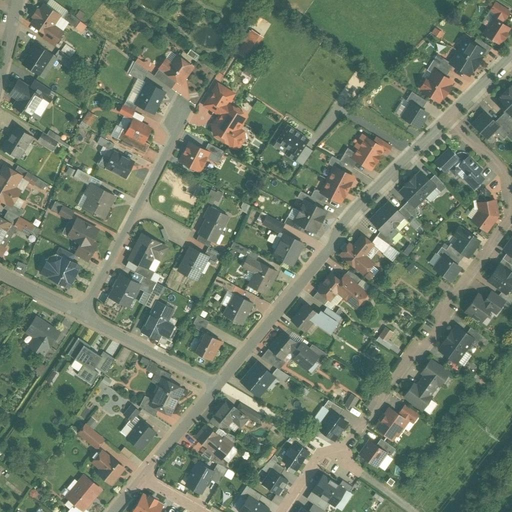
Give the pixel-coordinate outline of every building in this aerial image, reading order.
[(499,44),(509,29),(501,24),(509,11),(496,2),(489,13),(495,16),(484,35),(499,44)] [(35,19),(31,24),(45,34),(42,39),(53,46),(62,33),(53,27),(60,16),(45,5),(40,11),(37,10),(33,17),(35,19)] [(81,32),(85,26),(79,22),(75,28),(81,32)] [(440,39),(443,32),(434,27),(431,33),(440,39)] [(262,40),(249,31),(233,54),(247,63),(262,40)] [(492,48),(476,38),(471,46),(484,53),(483,55),(486,57),(492,48)] [(464,41),(458,52),(478,64),(483,55),(484,53),(471,46),(464,41)] [(55,57),(36,44),(23,65),(44,78),(57,58),(55,57)] [(61,50),(71,56),(74,51),(65,45),(61,50)] [(55,57),(57,58),(69,66),(73,60),(59,50),(55,57)] [(458,52),(451,63),(471,75),(478,64),(458,52)] [(155,71),(179,87),(193,68),(174,55),(170,61),(164,57),(155,71)] [(136,79),(140,74),(144,77),(151,65),(137,56),(126,73),(136,79)] [(248,83),(255,72),(246,67),(239,78),(248,83)] [(451,82),(432,71),(420,92),(438,103),(451,82)] [(5,96),(16,103),(12,108),(29,120),(44,95),(17,77),(5,96)] [(142,82),(131,105),(154,116),(165,93),(142,82)] [(233,95),(217,85),(202,108),(214,116),(203,133),(235,153),(247,135),(237,129),(245,117),(226,105),(233,95)] [(410,104),(416,107),(421,100),(408,91),(403,99),(410,104)] [(511,99),(505,93),(494,104),(511,120),(511,118),(511,99)] [(130,120),(122,136),(142,146),(151,129),(131,119),(137,110),(124,103),(118,113),(130,120)] [(416,107),(410,104),(401,118),(418,129),(428,114),(416,107)] [(91,127),(97,116),(87,111),(81,122),(91,127)] [(498,127),(483,112),(471,125),(487,139),(498,127)] [(37,139),(14,125),(0,145),(0,152),(20,165),(37,139)] [(287,126),(277,142),(292,150),(301,134),(287,126)] [(46,134),(42,132),(35,141),(51,151),(60,137),(49,130),(46,134)] [(98,165),(126,181),(139,156),(100,136),(95,143),(106,150),(98,165)] [(384,150),(363,138),(357,148),(377,160),(384,150)] [(203,151),(189,143),(180,161),(201,172),(210,154),(203,151)] [(203,151),(210,154),(220,159),(223,152),(207,144),(203,151)] [(449,147),(432,164),(445,176),(449,172),(454,176),(459,170),(467,177),(463,181),(474,192),(490,173),(469,153),(461,161),(449,147)] [(377,160),(357,148),(351,159),(371,170),(377,160)] [(20,176),(0,164),(0,203),(10,210),(21,192),(13,188),(20,176)] [(352,176),(331,165),(324,179),(345,190),(352,176)] [(435,188),(420,173),(409,183),(424,199),(435,188)] [(345,190),(324,179),(317,193),(338,204),(345,190)] [(424,199),(409,183),(398,194),(413,210),(424,199)] [(89,184),(78,207),(105,221),(116,197),(89,184)] [(209,193),(204,203),(211,206),(214,201),(219,204),(223,195),(217,192),(215,196),(209,193)] [(315,200),(299,192),(296,199),(303,202),(311,206),(315,200)] [(498,198),(474,203),(476,212),(469,220),(487,233),(500,216),(498,198)] [(53,202),(50,211),(70,218),(73,209),(53,202)] [(298,212),(319,223),(325,213),(311,206),(303,202),(298,212)] [(404,219),(387,202),(377,212),(395,228),(404,219)] [(229,217),(209,207),(204,218),(206,219),(198,235),(216,244),(229,217)] [(319,223),(298,212),(292,223),(314,234),(319,223)] [(395,228),(377,212),(367,222),(385,238),(395,228)] [(73,215),(62,236),(94,252),(103,232),(73,215)] [(266,216),(262,224),(278,233),(282,225),(266,216)] [(20,229),(0,217),(0,257),(2,259),(20,229)] [(480,242),(459,227),(452,237),(457,241),(452,248),(468,259),(480,242)] [(167,249),(140,235),(128,260),(137,264),(146,269),(152,258),(160,263),(167,249)] [(303,245),(283,235),(273,254),(293,264),(303,245)] [(344,247),(336,257),(368,284),(380,270),(364,256),(373,245),(361,235),(348,250),(344,247)] [(511,237),(502,252),(511,258),(511,237)] [(246,251),(233,244),(230,249),(243,256),(246,251)] [(407,256),(413,247),(407,244),(402,253),(407,256)] [(203,256),(188,248),(176,270),(195,281),(206,262),(208,258),(203,256)] [(208,249),(203,256),(208,258),(206,262),(213,265),(219,255),(208,249)] [(51,251),(37,275),(68,291),(80,267),(51,251)] [(459,270),(441,257),(432,270),(450,283),(459,270)] [(253,274),(246,286),(265,296),(276,275),(245,258),(240,267),(253,274)] [(152,272),(146,269),(137,264),(132,273),(136,275),(148,281),(152,272)] [(511,274),(499,265),(493,274),(511,286),(511,284),(511,274)] [(329,272),(312,291),(328,304),(337,294),(354,309),(365,296),(341,274),(337,279),(329,272)] [(493,274),(487,282),(501,291),(505,294),(511,286),(493,274)] [(136,275),(132,284),(139,287),(150,293),(152,290),(155,285),(148,281),(136,275)] [(132,284),(118,276),(107,297),(128,308),(139,287),(132,284)] [(172,277),(169,288),(175,289),(178,279),(172,277)] [(511,302),(511,287),(511,286),(505,294),(501,291),(498,295),(511,304),(511,302)] [(235,297),(242,301),(246,293),(234,287),(230,294),(235,297)] [(160,294),(152,290),(150,293),(144,305),(153,309),(157,302),(160,294)] [(484,301),(477,296),(464,313),(479,324),(489,310),(495,314),(502,304),(489,295),(484,301)] [(235,297),(225,317),(241,325),(251,305),(242,301),(235,297)] [(147,320),(171,332),(175,324),(168,321),(174,310),(157,302),(153,309),(147,320)] [(317,317),(303,306),(290,323),(304,334),(313,323),(329,333),(337,320),(321,310),(317,317)] [(62,334),(34,316),(23,333),(32,339),(26,348),(44,360),(62,334)] [(191,328),(203,333),(208,323),(196,317),(191,328)] [(171,332),(147,320),(141,332),(158,341),(160,336),(167,339),(171,332)] [(389,349),(393,342),(388,340),(393,332),(385,327),(376,341),(389,349)] [(455,328),(447,340),(463,352),(472,340),(465,334),(455,328)] [(465,334),(472,340),(477,343),(480,338),(468,329),(465,334)] [(290,352),(293,355),(299,348),(297,347),(281,332),(266,349),(281,362),(290,352)] [(221,342),(203,333),(193,353),(211,362),(221,342)] [(67,354),(74,359),(84,345),(89,349),(91,346),(78,338),(67,354)] [(455,364),(463,352),(447,340),(438,353),(447,359),(455,364)] [(301,343),(297,347),(299,348),(293,355),(295,357),(292,360),(305,372),(318,357),(301,343)] [(83,365),(93,371),(94,370),(95,367),(102,357),(100,356),(89,349),(84,345),(74,359),(83,365)] [(103,351),(100,356),(102,357),(95,367),(105,374),(115,359),(103,351)] [(450,373),(429,358),(418,374),(422,377),(418,381),(436,394),(450,373)] [(455,364),(447,359),(443,365),(455,374),(460,368),(455,364)] [(150,362),(146,371),(167,380),(170,374),(156,369),(158,365),(150,362)] [(256,363),(239,382),(257,398),(274,379),(256,363)] [(93,371),(83,365),(77,375),(91,384),(98,373),(94,370),(93,371)] [(183,391),(162,380),(151,401),(149,406),(157,410),(170,417),(183,391)] [(410,384),(401,398),(423,413),(436,394),(418,381),(415,387),(410,384)] [(349,393),(343,405),(352,410),(358,398),(349,393)] [(143,398),(139,407),(153,417),(157,410),(149,406),(151,401),(143,398)] [(226,401),(213,416),(226,427),(230,422),(238,429),(247,419),(226,401)] [(399,416),(388,409),(374,429),(394,442),(408,422),(399,416)] [(404,409),(399,416),(408,422),(412,425),(417,418),(404,409)] [(317,426),(336,440),(348,423),(329,410),(317,426)] [(138,421),(124,439),(140,452),(155,433),(138,421)] [(204,423),(194,437),(222,460),(233,446),(204,423)] [(85,425),(77,434),(95,450),(102,441),(85,425)] [(380,441),(376,447),(385,454),(390,457),(395,451),(380,441)] [(376,447),(368,442),(358,457),(375,469),(385,454),(376,447)] [(282,462),(298,472),(310,454),(293,444),(282,462)] [(124,447),(120,451),(127,457),(131,454),(124,447)] [(100,451),(89,463),(98,471),(95,474),(110,487),(126,469),(113,457),(110,460),(100,451)] [(185,486),(201,495),(214,471),(197,462),(185,486)] [(290,481),(272,468),(261,483),(280,496),(290,481)] [(323,475),(311,493),(334,507),(345,489),(323,475)] [(101,492),(83,477),(65,498),(74,506),(82,511),(83,511),(85,510),(101,492)] [(269,511),(270,511),(245,495),(235,510),(238,511),(269,511)] [(163,511),(166,508),(144,496),(135,511),(163,511)]
